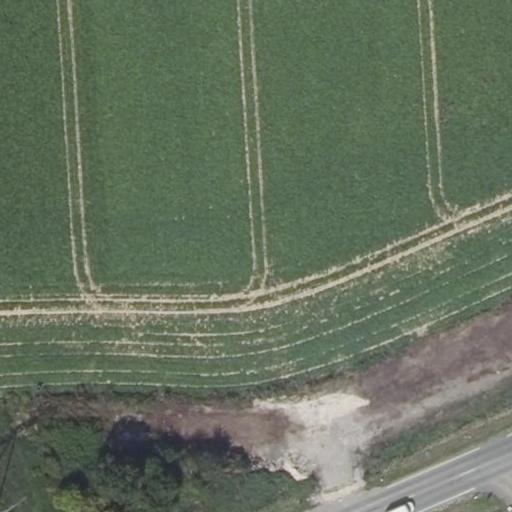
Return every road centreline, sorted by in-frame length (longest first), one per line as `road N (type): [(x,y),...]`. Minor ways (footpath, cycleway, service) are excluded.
road 1 (track): [(352,511),(334,469),(345,447),(511,368)]
road 2 (secondary): [(376,511),(511,453)]
